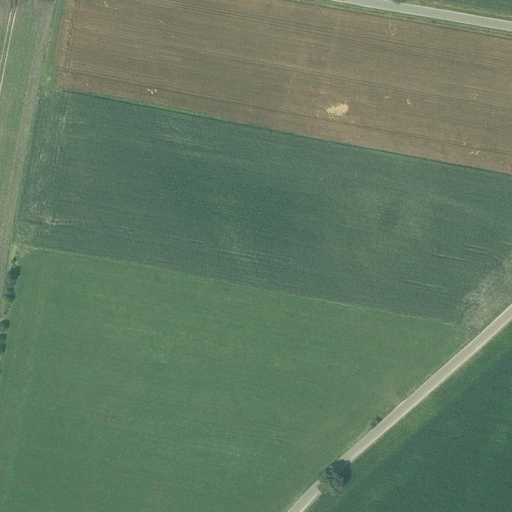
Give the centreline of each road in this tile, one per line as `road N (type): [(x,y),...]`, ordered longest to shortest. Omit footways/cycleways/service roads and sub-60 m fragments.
road 1 (unclassified): [(294,511),(511,311)]
road 2 (unclassified): [(511,28),(347,0)]
